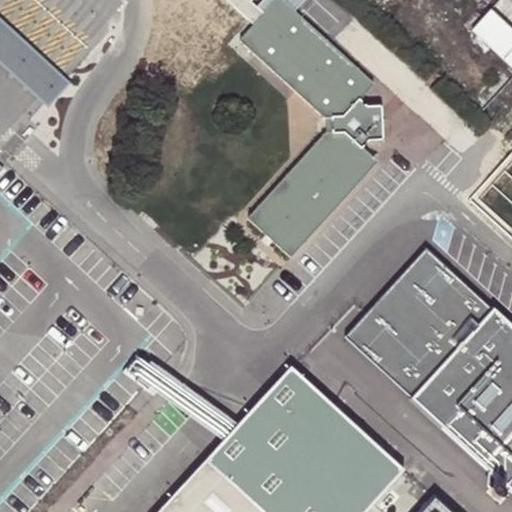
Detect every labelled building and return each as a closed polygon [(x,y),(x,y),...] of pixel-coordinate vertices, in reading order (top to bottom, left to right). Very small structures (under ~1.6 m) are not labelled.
[(250,0),(225,0),(251,24),(238,39),(322,117),(323,133),(245,218),(289,257),(375,160),(358,146),(367,137),(380,137),(379,103),(364,104),(359,101),(358,96),(371,83),(281,0),(273,0),(262,11),(250,0)] [(511,30),(490,10),(470,31),(511,69),(511,30)] [(0,62),(7,69),(20,81),(36,96),(46,106),(69,82),(57,71),(43,57),(29,44),(14,30),(1,18),(0,17),(0,62)] [(511,335),(423,254),(340,343),(511,501),(511,335)] [(362,511),(401,469),(290,366),(156,511),(362,511)] [(449,511),(433,497),(419,511),(449,511)]
